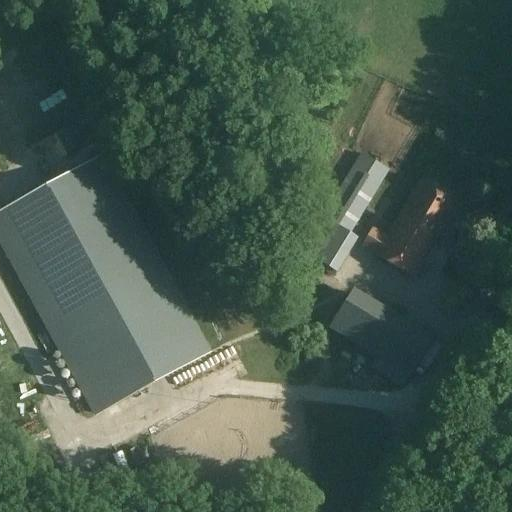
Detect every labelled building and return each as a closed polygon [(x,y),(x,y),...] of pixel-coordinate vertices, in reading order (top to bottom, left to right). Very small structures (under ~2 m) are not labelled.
[(360,154),(302,253),(336,274),(348,253),(335,246),(345,231),(350,235),(363,214),(366,209),(388,171),(360,154)] [(0,213),(0,239),(96,414),(207,353),(100,159),(0,213)] [(371,230),(360,248),(375,258),(412,280),(459,204),(420,181),(386,238),(371,230)] [(338,276),(350,282),(358,267),(347,261),(338,276)] [(351,290),(327,329),(409,379),(434,339),(351,290)] [(88,504),(111,496),(105,478),(102,479),(100,472),(91,471),(81,475),(83,478),(79,479),(88,504)]
